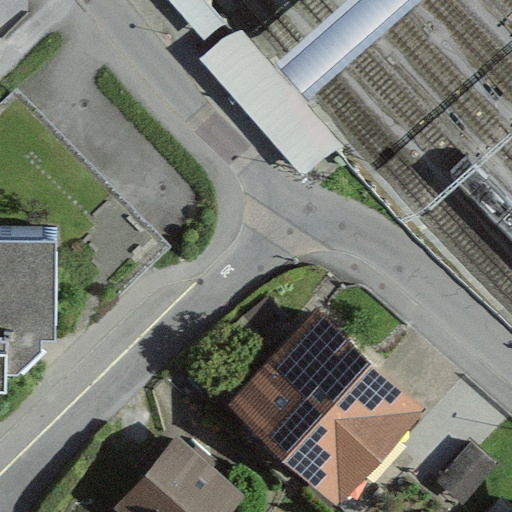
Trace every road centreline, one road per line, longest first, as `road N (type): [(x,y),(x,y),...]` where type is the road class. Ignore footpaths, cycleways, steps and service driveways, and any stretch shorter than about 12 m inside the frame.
road 1 (residential): [(303,211),(102,398),(14,490),(4,511)]
road 2 (residential): [(95,0),(303,211)]
road 3 (residential): [(303,211),(393,250),(511,356)]
